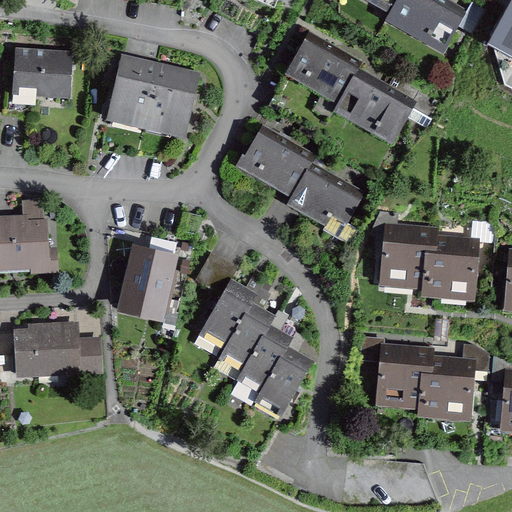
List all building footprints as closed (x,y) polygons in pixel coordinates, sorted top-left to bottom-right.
[(368,0),(397,16),(405,0),(368,0)] [(465,18),(429,0),(405,0),(397,16),(393,24),(446,52),(465,18)] [(306,41),(287,74),(343,105),(356,79),(361,71),(306,41)] [(74,56),(23,52),(19,96),(70,100),(74,56)] [(205,79),(131,60),(115,120),(190,139),(205,79)] [(410,107),(356,79),(343,105),(338,113),(392,141),(410,107)] [(261,136),(243,169),(298,200),(312,174),(316,166),(261,136)] [(365,202),(312,174),(298,200),(293,208),(347,236),(365,202)] [(26,224),(0,225),(0,236),(2,269),(51,267),(47,208),(25,210),(26,224)] [(445,232),(395,230),(393,286),(436,288),(437,256),(444,256),(444,244),(445,232)] [(482,245),(444,244),(444,256),(437,256),(436,288),(435,298),(481,300),(482,245)] [(181,259),(140,251),(129,311),(170,318),(181,259)] [(215,259),(200,285),(225,299),(233,284),(239,272),(215,259)] [(258,299),(233,284),(225,299),(202,338),(228,353),(253,311),(258,299)] [(277,326),(253,311),(228,353),(221,364),(245,379),(272,333),(277,326)] [(81,330),(20,335),(24,378),(104,372),(102,344),(83,346),(81,330)] [(296,347),(272,333),(245,379),(239,388),(264,403),(291,352),(296,347)] [(316,365),(291,352),(264,403),(262,408),(287,421),(316,365)] [(443,356),(394,354),(391,411),(434,413),(436,380),(442,381),(443,368),(443,356)] [(480,369),(443,368),(442,381),(436,380),(434,413),(433,423),(480,424),(480,369)]
